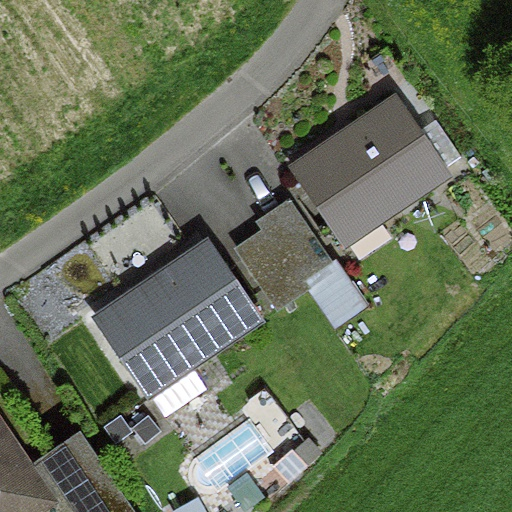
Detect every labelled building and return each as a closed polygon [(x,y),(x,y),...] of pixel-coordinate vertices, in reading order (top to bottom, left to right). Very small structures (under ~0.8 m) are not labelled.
[(394,102),(353,130),(357,137),(345,145),(341,138),(290,173),(335,239),(371,214),(374,219),(443,173),(394,102)] [(323,263),(288,211),(260,230),(266,237),(296,282),(323,263)] [(301,289),(296,282),(266,237),(237,256),(273,309),(301,289)] [(153,291),(148,285),(94,322),(160,419),(203,391),(185,366),(253,320),(204,248),(161,277),(166,284),(153,291)] [(52,511),(126,511),(75,437),(71,439),(26,469),(0,430),(0,511),(34,511),(47,503),(52,511)]
